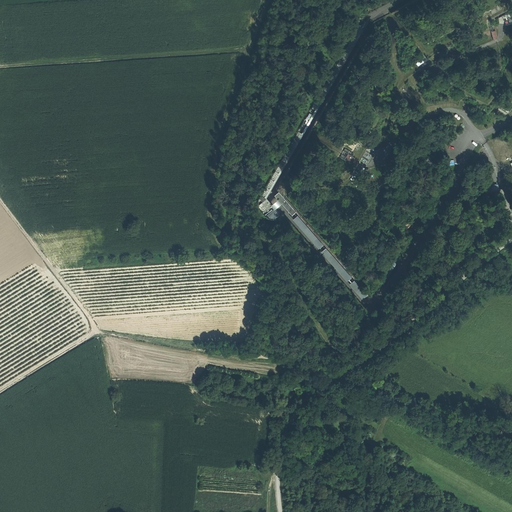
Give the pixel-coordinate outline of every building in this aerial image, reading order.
[(344,147),(340,156),(349,161),(353,152),(344,147)] [(292,216),(296,212),(279,192),(274,196),(277,200),(281,204),(292,216)] [(265,213),(272,207),(271,205),(271,204),(267,199),(265,198),(262,196),(260,199),(263,202),(259,206),(265,213)] [(274,210),(281,204),(277,200),(271,204),(271,205),(272,207),(274,209),(274,210)] [(279,215),(274,210),(274,209),(267,215),(270,218),(274,218),(277,217),(279,215)] [(319,249),(323,245),(297,216),(293,219),(319,249)] [(347,281),(351,277),(326,248),(321,252),(347,281)] [(362,299),(367,295),(354,280),(349,284),(362,299)]
